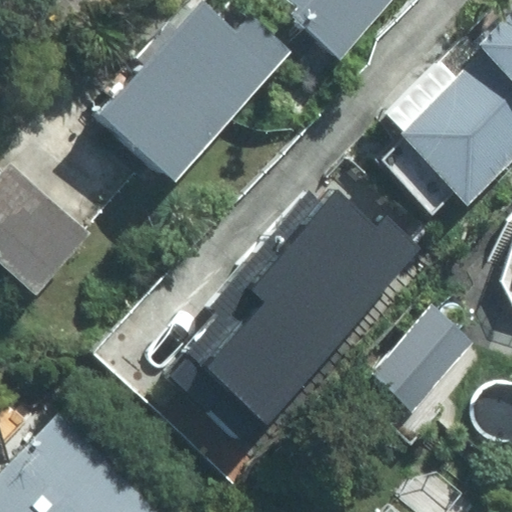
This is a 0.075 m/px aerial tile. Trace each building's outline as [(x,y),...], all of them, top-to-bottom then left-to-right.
[(152,182),(270,51),(215,2),(200,19),(179,0),(76,114),(133,164),(152,182)] [(373,0),(250,0),(318,61),(373,0)] [(447,200),(511,140),(511,13),(384,132),(447,200)] [(76,114),(59,98),(0,163),(0,279),(16,294),(133,164),(76,114)] [(334,167),(170,338),(247,411),(411,240),(334,167)] [(433,311),(421,300),(353,376),(397,416),(482,323),(449,293),(433,311)] [(139,511),(39,410),(0,449),(0,511),(139,511)]
